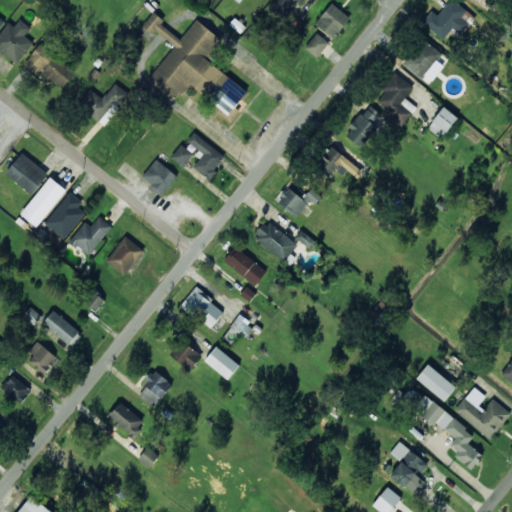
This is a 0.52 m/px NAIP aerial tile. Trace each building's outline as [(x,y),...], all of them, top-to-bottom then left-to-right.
[(288,0),(297,8),(304,0),(288,0)] [(450,0),(438,16),(432,10),(422,22),(443,39),(450,31),(457,37),(468,24),(461,18),(467,11),(454,0),(450,0)] [(350,18),(332,3),(314,24),(333,39),(350,18)] [(207,59),(222,40),(196,19),(180,39),(161,23),(164,19),(154,12),(143,26),(152,33),(155,30),(174,46),(148,79),(174,101),(188,84),(232,120),(240,110),(235,107),(248,92),(207,59)] [(0,32),(0,51),(16,64),(34,43),(25,35),(31,28),(20,19),(14,26),(9,22),(0,32)] [(305,47),(317,58),(330,43),(317,32),(305,47)] [(438,61),(443,53),(422,39),(404,65),(422,78),(425,75),(433,81),(444,65),(438,61)] [(38,75),(41,72),(62,89),(76,72),(40,43),(24,64),(38,75)] [(405,97),(413,87),(395,71),(382,87),(386,91),(375,104),(401,126),(416,107),(405,97)] [(107,125),(128,92),(114,82),(104,98),(89,89),(78,106),(107,125)] [(344,133),(359,147),(384,119),(369,105),(344,133)] [(442,138),(457,116),(443,106),(428,128),(442,138)] [(209,178),(226,156),(194,132),(187,141),(204,154),(194,167),(209,178)] [(171,157),(182,167),(193,154),(182,144),(171,157)] [(361,172),(332,145),(315,164),(329,176),(340,163),(356,178),(361,172)] [(48,171),(20,153),(6,176),(34,193),(48,171)] [(162,195),(177,175),(156,159),(141,179),(162,195)] [(37,227),(66,189),(50,177),(21,214),(37,227)] [(311,187),(304,197),(288,186),(277,203),(298,217),(309,199),(316,204),(322,195),(311,187)] [(78,207),(82,202),(70,192),(44,223),(63,239),(85,212),(78,207)] [(91,226),(85,221),(70,240),(89,256),(112,226),(100,216),(91,226)] [(283,261),(298,245),(268,219),(254,236),(283,261)] [(316,240),(301,230),(295,238),(310,248),(316,240)] [(144,250),(126,235),(105,260),(123,275),(144,250)] [(267,271),(236,246),(224,260),(255,285),(267,271)] [(212,328),(225,310),(195,287),(182,305),(212,328)] [(97,312),(106,299),(90,289),(82,302),(97,312)] [(42,315),(30,306),(23,317),(35,325),(42,315)] [(42,326),(74,346),(83,332),(51,312),(42,326)] [(254,325),(239,314),(230,326),(246,337),(254,325)] [(202,354),(179,339),(168,355),(191,371),(202,354)] [(26,359),(46,375),(59,358),(39,342),(26,359)] [(205,360),(228,379),(240,365),(217,346),(205,360)] [(511,384),(511,360),(500,374),(511,384)] [(456,387),(428,364),(416,378),(444,401),(456,387)] [(155,408),(173,383),(155,370),(137,394),(155,408)] [(23,402),(31,387),(10,375),(1,390),(23,402)] [(456,437),(450,445),(458,451),(454,456),(472,469),(483,455),(468,443),(476,433),(411,385),(402,399),(435,423),(436,422),(456,437)] [(486,396),(473,386),(455,410),(490,439),(511,413),(492,398),(484,409),(479,405),(486,396)] [(146,420),(119,402),(108,419),(135,437),(146,420)] [(426,462),(399,441),(390,453),(401,462),(390,476),(406,488),(426,462)] [(150,468),(159,456),(147,447),(139,459),(150,468)] [(381,511),(389,511),(401,497),(387,486),(372,505),(381,511)] [(53,511),(30,495),(17,511),(53,511)]
